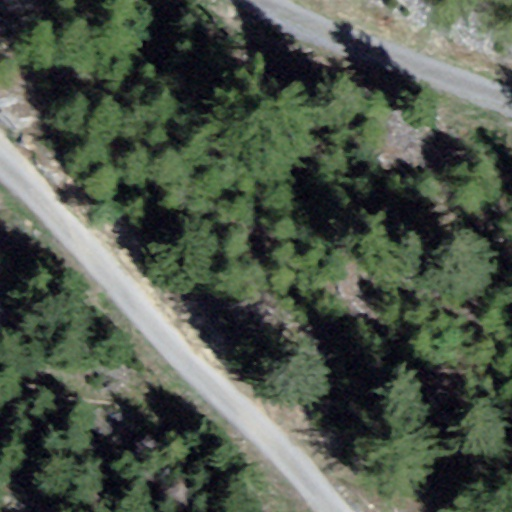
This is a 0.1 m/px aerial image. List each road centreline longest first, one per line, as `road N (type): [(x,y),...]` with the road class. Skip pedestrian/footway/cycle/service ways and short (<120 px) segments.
road 1 (unclassified): [(339,511),(0,153)]
road 2 (unclassified): [(277,0),(511,104)]
